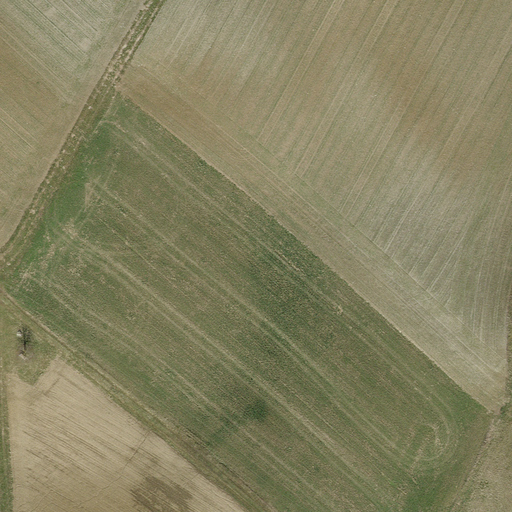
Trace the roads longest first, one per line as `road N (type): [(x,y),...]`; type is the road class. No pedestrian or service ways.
road 1 (track): [(153,0),(0,263),(8,511)]
road 2 (track): [(0,289),(268,511)]
road 3 (track): [(451,511),(501,390),(511,298)]
